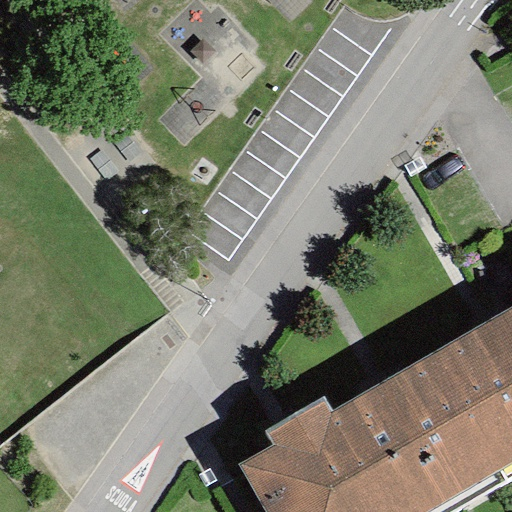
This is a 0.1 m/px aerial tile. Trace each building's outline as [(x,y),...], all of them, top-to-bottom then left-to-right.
[(511,304),(482,321),(511,373),(511,304)] [(500,470),(511,462),(511,373),(482,321),(432,350),(500,470)] [(432,350),(380,380),(448,499),(500,470),(432,350)] [(385,511),(424,511),(448,499),(380,380),(327,410),(385,511)] [(263,511),(385,511),(327,410),(320,398),(263,430),(271,445),(236,464),(263,511)]
